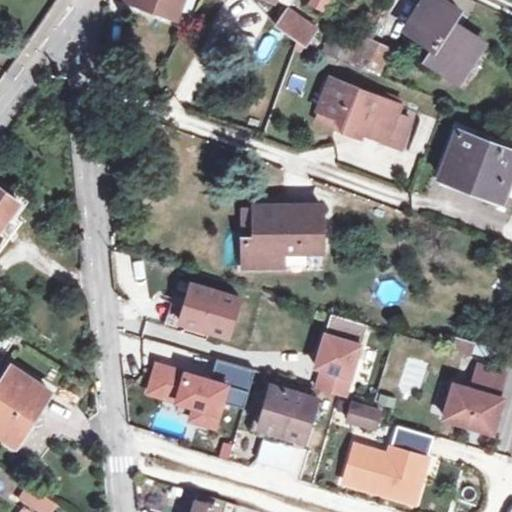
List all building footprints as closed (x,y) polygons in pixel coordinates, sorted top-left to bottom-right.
[(124,0),(180,20),(184,9),(194,13),(200,0),(124,0)] [(323,11),(328,0),(307,0),(306,4),(323,11)] [(425,0),(407,28),(436,47),(428,59),(461,81),(484,45),(453,24),(461,13),(442,0),(425,0)] [(189,23),(194,13),(184,9),(180,20),(189,23)] [(304,45),(315,30),(288,10),(277,25),(304,45)] [(346,62),(379,75),(389,50),(359,35),(346,62)] [(230,65),(227,73),(230,79),(240,84),(247,83),(251,76),(247,70),(237,65),(230,65)] [(333,77),(320,111),(348,122),(344,131),(363,139),(365,134),(383,141),(402,149),(413,122),(411,118),(401,114),(404,105),(333,77)] [(316,121),(344,131),(348,122),(320,111),(316,121)] [(507,173),(511,175),(511,150),(460,131),(442,179),(497,199),(507,173)] [(511,175),(507,173),(497,199),(508,203),(511,193),(511,175)] [(0,227),(12,212),(20,201),(0,186),(0,227)] [(324,206),(255,207),(255,237),(244,237),(244,266),(285,266),(284,251),(325,251),(324,206)] [(243,207),(244,237),(255,237),(255,207),(243,207)] [(12,212),(0,227),(0,250),(22,221),(12,212)] [(401,302),(400,280),(377,282),(379,303),(401,302)] [(186,304),(181,321),(212,331),(230,337),(241,298),(193,283),(186,304)] [(180,326),(186,304),(174,300),(167,321),(180,326)] [(367,325),(332,314),(317,366),(324,368),(318,387),(346,395),(367,325)] [(212,331),(181,321),(180,326),(179,330),(209,340),(212,331)] [(472,356),(477,343),(457,337),(453,350),(472,356)] [(217,360),(212,378),(232,383),(226,402),(243,407),(254,370),(217,360)] [(212,378),(155,361),(145,395),(193,409),(189,422),(218,430),(226,402),(232,383),(212,378)] [(445,417),(493,432),(503,399),(499,397),(506,371),(481,363),(473,390),(455,384),(445,417)] [(0,384),(0,431),(17,442),(51,389),(13,364),(0,384)] [(272,385),(260,426),(274,430),(272,436),(289,441),(288,444),(303,448),(317,398),(272,385)] [(381,410),(353,401),(348,420),(376,429),(381,410)] [(389,454),(353,443),(341,485),(415,506),(436,436),(398,425),(389,454)] [(259,431),(272,436),(274,430),(260,426),(259,431)] [(21,498),(42,511),(51,511),(57,504),(29,487),(21,498)] [(191,511),(216,511),(220,501),(197,494),(191,511)] [(222,511),(226,503),(220,501),(216,511),(222,511)]
